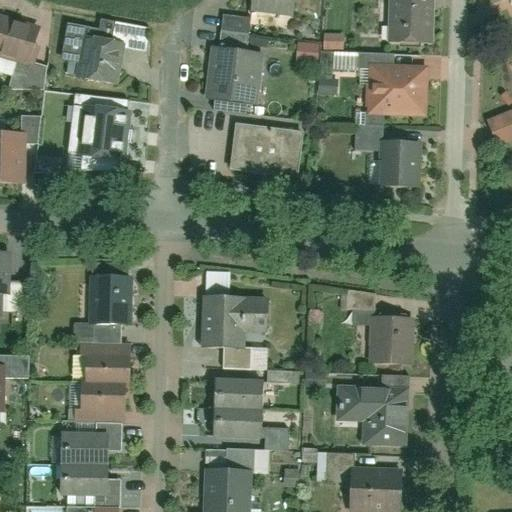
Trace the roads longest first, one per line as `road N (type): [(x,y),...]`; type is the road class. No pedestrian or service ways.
road 1 (residential): [(454,257),(153,219)]
road 2 (residential): [(153,219),(153,511)]
road 3 (residential): [(460,0),(454,257)]
road 4 (residential): [(454,257),(448,511)]
road 5 (residential): [(158,22),(153,219)]
road 6 (residential): [(153,219),(0,218)]
